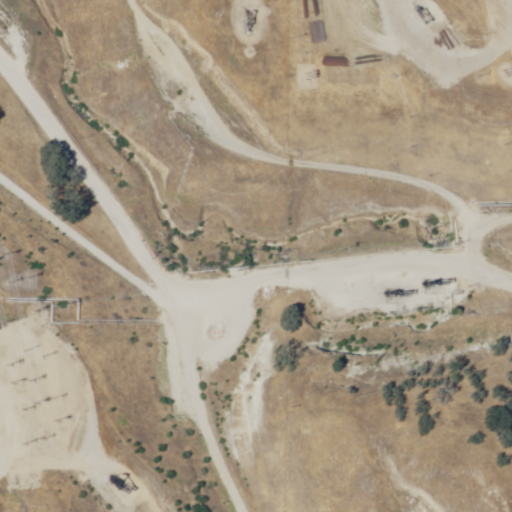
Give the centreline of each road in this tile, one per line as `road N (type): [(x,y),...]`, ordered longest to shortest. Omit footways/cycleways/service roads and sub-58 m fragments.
road 1 (track): [(511,330),(356,279),(49,234),(0,198)]
road 2 (track): [(129,0),(200,116),(246,142),(511,184)]
road 3 (track): [(174,511),(178,448),(141,321),(151,253)]
road 4 (track): [(132,511),(0,372)]
road 5 (track): [(0,136),(136,241)]
road 6 (track): [(377,0),(381,10),(457,46),(502,58)]
